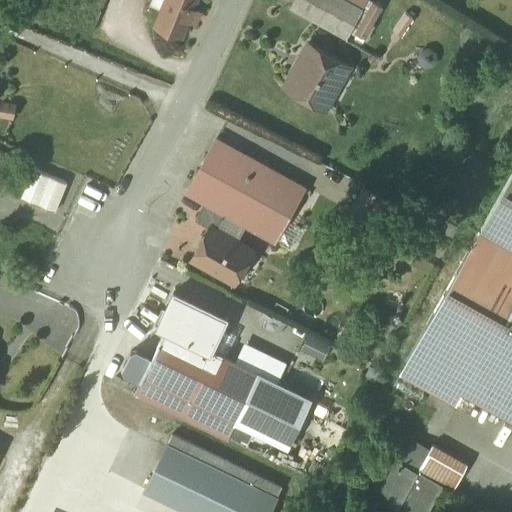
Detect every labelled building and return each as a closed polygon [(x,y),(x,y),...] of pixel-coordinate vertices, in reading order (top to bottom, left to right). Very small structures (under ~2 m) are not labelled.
[(166,0),(152,0),(150,5),(163,10),(166,0)] [(166,0),(163,10),(156,27),(182,38),(189,21),(196,24),(200,13),(193,10),(197,0),(166,0)] [(363,10),(344,0),(295,0),(291,7),(347,38),(363,10)] [(349,67),(309,45),(285,88),(325,110),(349,67)] [(306,189),(216,140),(187,193),(206,203),(227,215),(276,243),(306,189)] [(391,173),(355,155),(349,168),(385,185),(391,173)] [(33,170),(26,200),(62,209),(69,179),(33,170)] [(511,174),(400,374),(457,405),(463,395),(511,422),(511,174)] [(370,247),(395,200),(365,184),(340,232),(370,247)] [(227,215),(206,203),(196,221),(210,229),(210,228),(217,232),(227,215)] [(438,234),(415,220),(408,233),(413,236),(405,249),(423,260),(438,234)] [(217,232),(210,228),(210,229),(193,259),(234,283),(245,264),(240,261),(238,252),(241,246),(217,232)] [(259,374),(167,329),(143,376),(197,403),(235,421),(259,374)] [(305,350),(328,359),(334,344),(311,335),(305,350)] [(235,421),(197,403),(189,420),(227,439),(235,421)] [(270,511),(282,488),(173,435),(145,492),(186,511),(270,511)] [(63,511),(87,464),(49,445),(36,472),(47,478),(29,511),(63,511)] [(363,448),(352,454),(360,468),(370,462),(363,448)] [(459,482),(424,462),(418,472),(442,486),(453,492),(459,482)] [(399,463),(385,490),(402,500),(417,473),(399,463)] [(402,500),(397,509),(403,511),(405,511),(408,508),(415,511),(427,511),(442,486),(418,472),(417,473),(402,500)]
